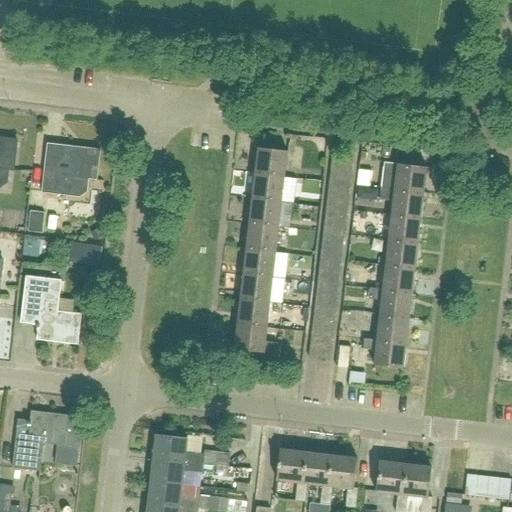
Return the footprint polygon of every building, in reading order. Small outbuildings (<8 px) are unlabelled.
[(87,55),(86,81),(99,82),(99,55),(87,55)] [(114,84),(116,57),(103,56),(101,82),(114,84)] [(146,66),(147,83),(158,82),(157,65),(146,66)] [(0,170),(13,172),(17,142),(0,139),(0,170)] [(97,182),(101,152),(48,146),(42,194),(71,197),(73,179),(97,182)] [(255,176),(285,179),(288,153),(258,150),(255,176)] [(331,171),(351,174),(353,161),(332,159),(331,171)] [(395,191),(424,195),(427,169),(385,164),(384,175),(382,189),(395,190),(395,191)] [(350,186),(351,174),(331,171),(329,184),(350,186)] [(282,204),(285,179),(255,176),(252,201),(282,204)] [(348,199),(350,186),(329,184),(328,196),(348,199)] [(421,220),(424,195),(395,191),(395,190),(382,189),(380,210),(392,212),(392,216),(421,220)] [(347,211),(348,199),(328,196),(326,209),(347,211)] [(279,229),(282,204),(252,201),(249,226),(279,229)] [(346,224),(347,211),(326,209),(325,222),(346,224)] [(42,235),(45,215),(31,213),(28,234),(42,235)] [(418,245),(421,220),(392,216),(389,241),(418,245)] [(344,236),(346,224),(325,222),(323,234),(344,236)] [(277,254),(279,229),(249,226),(247,251),(277,254)] [(343,249),(344,236),(323,234),(322,247),(343,249)] [(415,270),(418,245),(389,241),(386,266),(415,270)] [(341,261),(343,249),(322,247),(321,259),(341,261)] [(274,279),(277,254),(247,251),(244,276),(274,279)] [(340,274),(341,261),(321,259),(319,272),(340,274)] [(413,295),(415,270),(386,266),(383,291),(413,295)] [(338,287),(340,274),(319,272),(318,284),(338,287)] [(271,304),(274,279),(244,276),(241,300),(271,304)] [(78,347),(82,316),(58,313),(62,282),(26,278),(21,324),(37,326),(36,329),(39,329),(38,342),(78,347)] [(337,299),(338,287),(318,284),(316,297),(337,299)] [(383,291),(371,289),(370,300),(382,302),(380,316),(410,319),(413,295),(383,291)] [(336,312),(337,299),(316,297),(315,309),(336,312)] [(268,329),(271,304),(241,300),(238,325),(268,329)] [(334,324),(336,312),(315,309),(314,322),(334,324)] [(380,316),(379,327),(378,341),(407,344),(410,319),(380,316)] [(333,337),(334,324),(314,322),(312,334),(333,337)] [(266,344),(268,329),(238,325),(235,351),(276,356),(278,345),(266,344)] [(331,349),(333,337),(312,334),(311,347),(331,349)] [(348,369),(352,340),(341,338),(337,367),(348,369)] [(407,344),(378,341),(378,342),(365,340),(364,351),(376,353),(375,367),(404,370),(407,344)] [(330,362),(331,349),(311,347),(309,360),(330,362)] [(355,378),(372,379),(372,368),(355,368),(355,378)] [(80,449),(84,420),(32,414),(31,424),(19,422),(14,471),(41,474),(44,445),(80,449)] [(187,441),(156,437),(153,460),(203,466),(204,456),(186,454),(187,441)] [(296,501),(305,503),(307,485),(303,484),(306,453),(281,450),(277,481),(298,484),(296,501)] [(231,455),(204,452),(204,456),(203,466),(229,469),(231,455)] [(306,453),(303,484),(307,485),(323,487),(321,504),(330,506),(332,488),(328,487),(331,456),(306,453)] [(357,459),(356,459),(331,456),(328,487),(332,488),(348,490),(346,507),(356,509),(358,491),(358,490),(354,489),(358,459),(357,459)] [(203,466),(153,460),(151,483),(182,486),(184,475),(201,477),(203,466)] [(396,511),(405,511),(408,497),(403,496),(407,465),(381,462),(380,462),(376,493),(377,494),(378,493),(398,496),(396,511)] [(429,498),(432,468),(407,465),(403,496),(408,497),(423,499),(421,511),(431,511),(433,499),(429,498)] [(476,497),(478,477),(467,476),(465,496),(476,497)] [(487,499),(489,478),(478,477),(476,497),(487,499)] [(498,500),(500,479),(489,478),(487,499),(498,500)] [(204,494),(206,482),(189,479),(187,492),(204,494)] [(500,479),(498,500),(509,501),(511,481),(500,479)] [(199,501),(181,499),(182,486),(151,483),(148,505),(198,510),(198,505),(199,501)] [(245,493),(250,493),(251,485),(238,483),(237,492),(245,493)] [(0,511),(9,511),(12,497),(0,495),(0,511)] [(198,505),(198,510),(211,511),(227,511),(229,499),(199,495),(199,501),(198,505)] [(460,505),(460,496),(446,495),(445,504),(460,505)]
